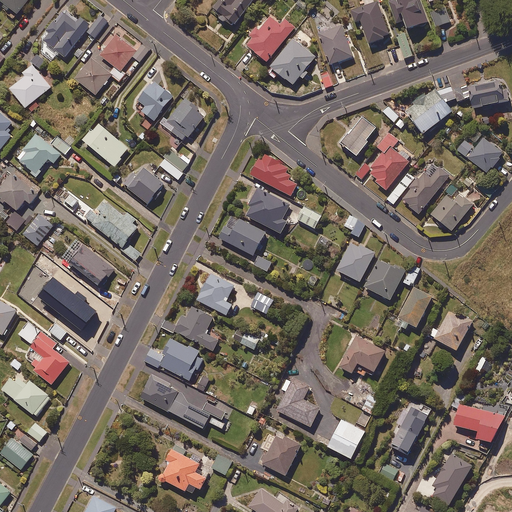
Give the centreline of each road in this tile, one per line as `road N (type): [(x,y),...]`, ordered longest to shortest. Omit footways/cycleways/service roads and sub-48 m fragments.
road 1 (tertiary): [(240,105),(223,156),(39,511)]
road 2 (residential): [(511,189),(461,245),(422,247),(281,138)]
road 3 (residential): [(511,34),(335,100),(281,138)]
road 4 (tertiary): [(146,18),(228,84),(240,105)]
